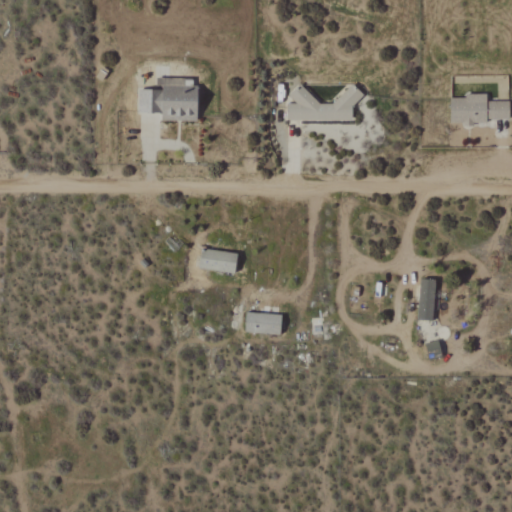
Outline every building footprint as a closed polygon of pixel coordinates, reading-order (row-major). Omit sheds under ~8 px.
[(197,121),(198,83),(178,83),(178,86),(158,86),(158,91),(139,90),(138,114),(162,114),(162,121),(197,121)] [(287,104),(287,121),(353,121),(353,106),(364,96),(353,85),(331,105),(320,105),(300,85),(289,96),(297,104),(287,104)] [(450,96),(450,123),(510,122),(509,102),(487,102),(487,96),(450,96)] [(238,255),(202,248),(198,267),(234,274),(238,255)] [(433,320),(435,280),(419,279),(418,320),(433,320)] [(245,333),(281,334),(281,314),(246,313),(245,333)]
